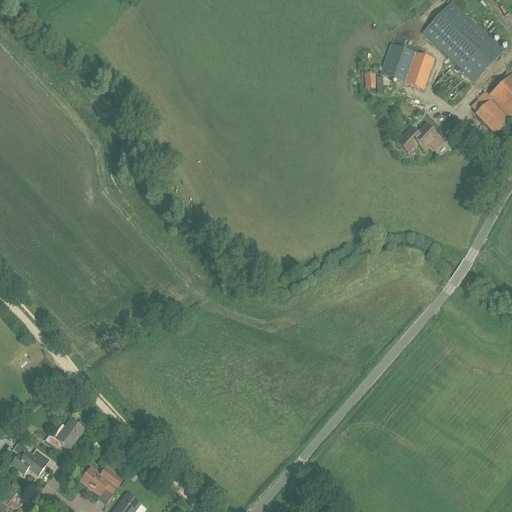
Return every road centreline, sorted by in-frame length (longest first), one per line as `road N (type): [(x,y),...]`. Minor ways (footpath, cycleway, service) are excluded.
road 1 (unclassified): [(254,511),(452,285),(511,188)]
road 2 (unclassified): [(199,511),(0,295)]
